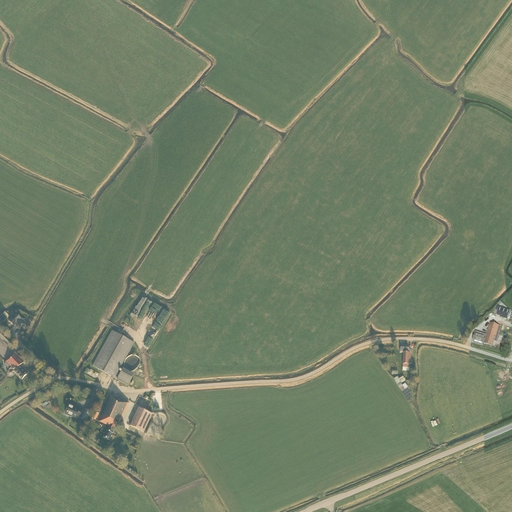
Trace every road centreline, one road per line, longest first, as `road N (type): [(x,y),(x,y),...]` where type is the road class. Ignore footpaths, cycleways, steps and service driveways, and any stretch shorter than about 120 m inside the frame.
road 1 (unclassified): [(55,379),(129,391),(289,381),(389,339),(438,340),(511,360)]
road 2 (tertiary): [(305,511),(511,426)]
